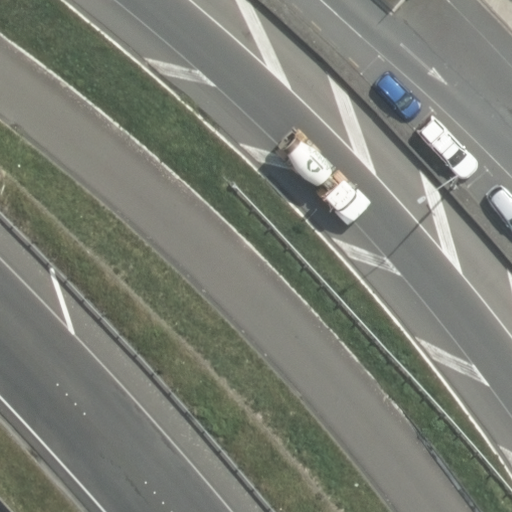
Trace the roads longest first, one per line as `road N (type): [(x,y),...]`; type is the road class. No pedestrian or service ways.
road 1 (unclassified): [(438,511),(390,441),(196,252),(0,94)]
road 2 (trunk): [(151,0),(277,113),(447,293),(511,380)]
road 3 (motorway): [(0,335),(164,511)]
road 4 (residential): [(336,0),(511,100)]
